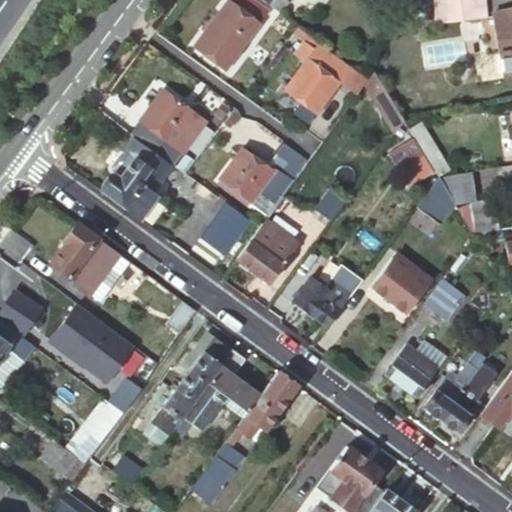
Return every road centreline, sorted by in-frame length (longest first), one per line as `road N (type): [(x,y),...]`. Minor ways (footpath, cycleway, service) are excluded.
road 1 (residential): [(504,511),(6,147)]
road 2 (unknown): [(215,300),(89,479)]
road 3 (secondary): [(6,147),(113,0)]
